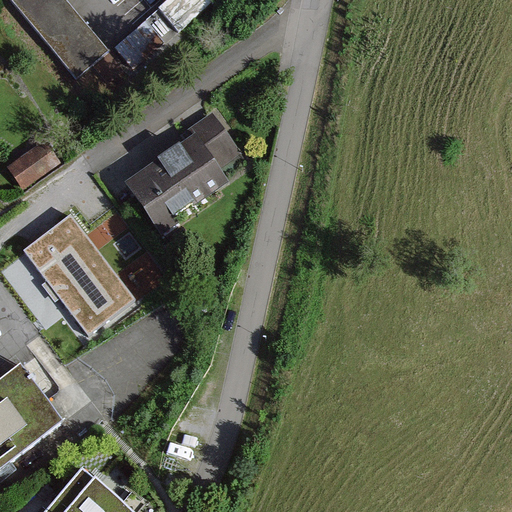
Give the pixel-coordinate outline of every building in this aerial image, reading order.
[(10,0),(74,78),(104,54),(59,0),(10,0)] [(173,0),(116,47),(134,70),(219,0),(218,0),(173,0)] [(124,190),(161,240),(179,226),(174,219),(201,200),(204,204),(229,185),(219,171),(241,155),(213,117),(190,134),(194,139),(124,190)] [(8,172),(22,191),(56,166),(42,147),(8,172)] [(72,215),(24,250),(89,337),(137,301),(72,215)] [(0,384),(0,477),(65,429),(20,370),(0,384)] [(65,499),(81,511),(128,511),(85,476),(65,499)] [(81,511),(65,499),(53,511),(81,511)]
